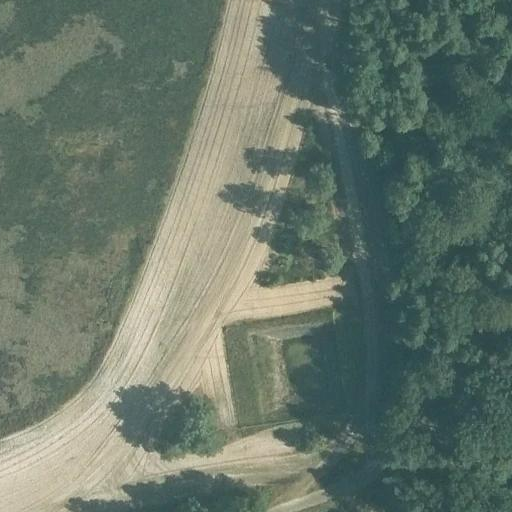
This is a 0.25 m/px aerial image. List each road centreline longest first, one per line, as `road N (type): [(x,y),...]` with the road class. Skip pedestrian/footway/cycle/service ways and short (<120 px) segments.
road 1 (track): [(77,511),(173,485),(265,473),(365,480)]
road 2 (unclassified): [(276,511),(365,480),(511,366)]
